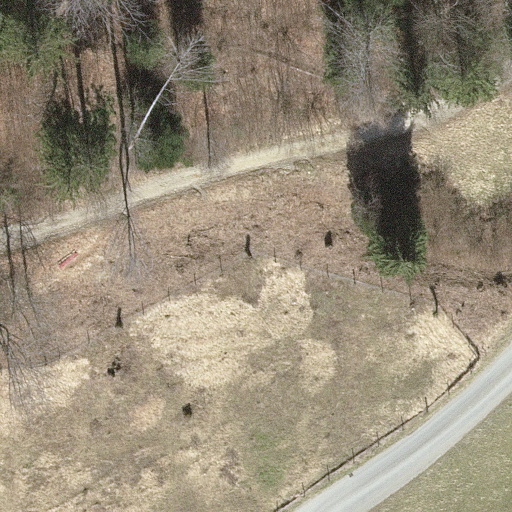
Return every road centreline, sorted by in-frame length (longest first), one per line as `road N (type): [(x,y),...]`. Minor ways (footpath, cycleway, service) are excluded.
road 1 (track): [(511,74),(382,131),(0,243)]
road 2 (unclassified): [(329,511),(511,371)]
